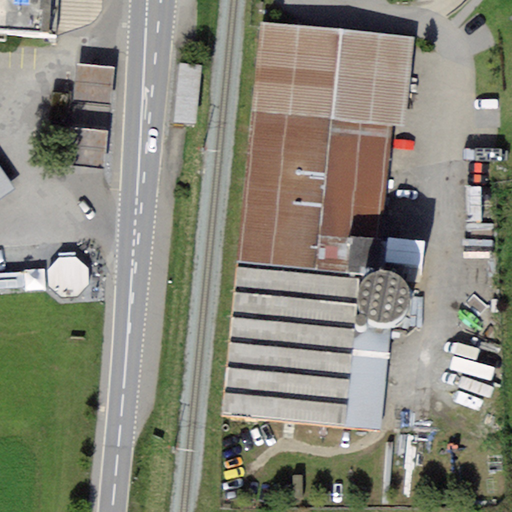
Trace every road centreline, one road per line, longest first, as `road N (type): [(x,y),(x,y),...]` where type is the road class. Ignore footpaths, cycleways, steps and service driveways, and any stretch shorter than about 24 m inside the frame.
road 1 (primary): [(162,0),(115,511)]
road 2 (residential): [(457,59),(425,20),(300,0)]
